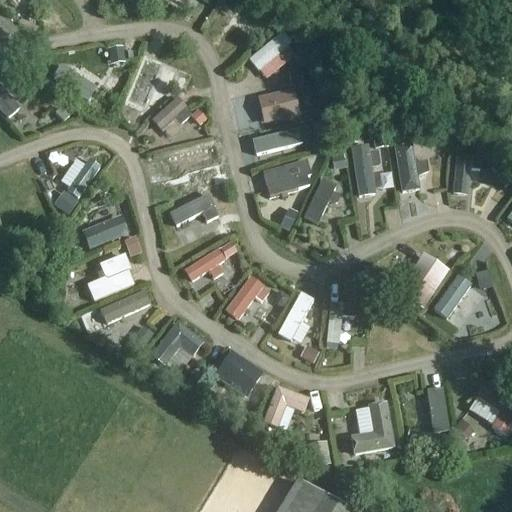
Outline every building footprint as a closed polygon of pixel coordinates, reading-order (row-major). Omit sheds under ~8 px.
[(0,0),(0,5),(30,38),(41,36),(72,6),(67,0),(0,0)] [(89,0),(94,9),(100,25),(123,23),(137,0),(89,0)] [(137,0),(123,23),(159,20),(170,21),(180,24),(189,28),(198,34),(221,0),(137,0)] [(257,0),(221,0),(198,34),(206,41),(213,50),(219,60),(222,71),(289,20),(257,0)] [(0,46),(4,45),(30,38),(0,5),(0,46)] [(289,20),(222,71),(223,73),(230,106),(373,72),(303,28),(289,20)] [(41,54),(7,63),(76,125),(84,125),(91,125),(98,126),(105,129),(146,39),(111,42),(76,47),(41,54)] [(146,39),(105,129),(116,134),(126,142),(204,73),(201,66),(198,59),(193,53),(187,48),(181,44),(174,41),(167,39),(159,39),(146,39)] [(0,64),(0,126),(15,145),(69,127),(76,125),(7,63),(0,64)] [(373,72),(230,106),(238,143),(350,117),(377,74),(373,72)] [(204,73),(126,142),(133,150),(139,159),(219,140),(205,77),(204,73)] [(350,117),(338,137),(358,242),(400,225),(378,75),(377,74),(350,117)] [(449,120),(378,75),(400,225),(422,216),(433,212),(445,210),(449,120)] [(350,117),(238,143),(246,176),(328,152),(350,117)] [(449,120),(445,210),(457,211),(469,213),(481,218),(491,225),(511,197),(511,158),(482,140),(449,120)] [(0,150),(15,145),(0,126),(0,150)] [(327,154),(286,241),(315,259),(325,256),(358,242),(338,137),(328,152),(327,154)] [(219,140),(139,159),(142,168),(144,178),(152,215),(229,186),(219,140)] [(74,144),(25,161),(61,235),(114,155),(105,148),(96,144),(85,143),(74,144)] [(328,152),(246,176),(255,221),(256,222),(286,241),(327,154),(328,152)] [(61,235),(25,289),(138,236),(126,181),(125,173),(122,167),(119,160),(114,155),(61,235)] [(25,161),(0,169),(0,230),(20,296),(25,289),(61,235),(25,161)] [(229,186),(152,215),(160,252),(163,264),(168,276),(240,233),(238,225),(229,186)] [(511,197),(491,225),(499,232),(505,240),(511,249),(511,252),(511,197)] [(429,232),(335,272),(371,295),(418,324),(475,235),(464,230),(452,228),(440,229),(429,232)] [(0,290),(17,301),(20,296),(0,230),(0,290)] [(240,233),(168,276),(174,286),(182,296),(190,305),(200,312),(212,319),(257,259),(252,253),(247,247),(243,240),(240,233)] [(475,235),(418,324),(454,347),(486,339),(492,337),(498,334),(503,330),(506,324),(509,318),(510,312),(510,306),(509,300),(497,264),(494,255),(489,247),(482,241),(475,235)] [(20,296),(17,301),(56,326),(153,285),(147,271),(142,256),(138,236),(25,289),(20,296)] [(257,259),(212,319),(261,350),(303,278),(290,277),(278,273),(267,267),(257,259)] [(324,276),(315,374),(326,374),(337,373),(362,368),(371,295),(335,272),(332,273),(324,276)] [(303,278),(261,350),(283,364),(298,370),(315,374),(324,276),(314,278),(303,278)] [(155,286),(58,326),(131,373),(177,315),(168,306),(161,297),(155,286)] [(371,295),(362,368),(454,347),(418,324),(371,295)] [(177,315),(131,373),(189,410),(227,350),(184,322),(177,315)] [(475,360),(439,369),(456,466),(511,455),(511,348),(511,349),(490,357),(475,360)] [(227,350),(189,410),(249,449),(274,380),(227,350)] [(439,369),(387,380),(404,477),(456,466),(439,369)] [(330,392),(319,392),(336,490),(404,477),(387,380),(340,391),(330,392)] [(303,416),(308,402),(276,389),(262,425),(276,431),(284,409),(303,416)] [(342,511),(302,486),(286,511),(342,511)]
